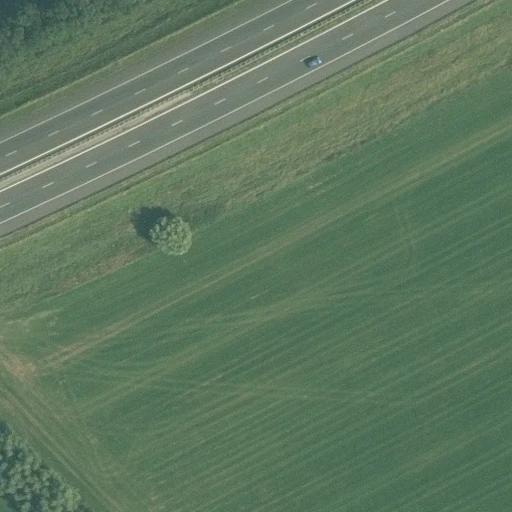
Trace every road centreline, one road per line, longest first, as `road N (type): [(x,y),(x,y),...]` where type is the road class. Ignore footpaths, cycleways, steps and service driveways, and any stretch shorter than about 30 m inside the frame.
road 1 (motorway): [(0,207),(416,0)]
road 2 (motorway): [(319,0),(0,157)]
